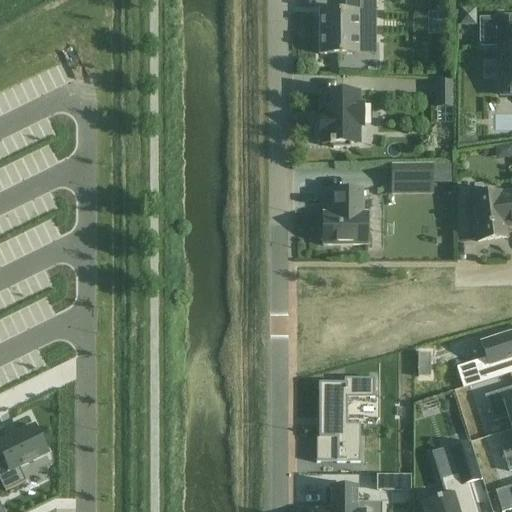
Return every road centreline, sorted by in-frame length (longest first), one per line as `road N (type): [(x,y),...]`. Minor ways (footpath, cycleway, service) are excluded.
road 1 (unknown): [(135,511),(130,0)]
road 2 (residential): [(278,0),(278,511)]
